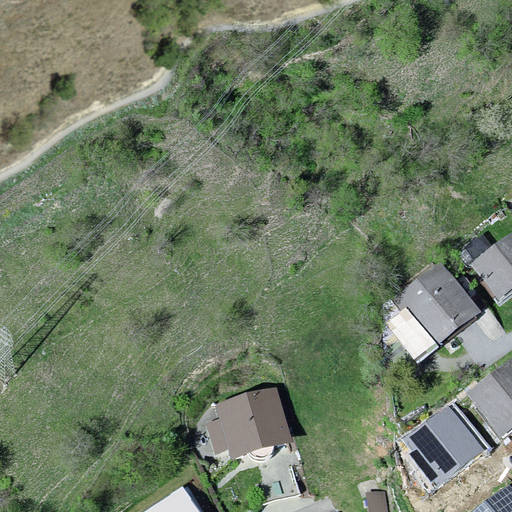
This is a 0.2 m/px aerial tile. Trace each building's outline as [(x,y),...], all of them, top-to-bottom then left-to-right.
[(511,296),(511,239),(474,268),(501,304),(511,296)] [(487,317),(443,266),(399,304),(443,355),(487,317)] [(511,439),(511,365),(470,400),(507,444),(511,439)] [(280,394),(221,413),(225,425),(209,430),(220,463),(231,459),(236,474),(299,452),(280,394)] [(487,456),(450,411),(406,446),(443,492),(487,456)] [(511,511),(511,488),(481,511),(511,511)] [(167,501),(171,511),(199,511),(191,491),(167,501)] [(393,511),(393,493),(371,494),(372,511),(393,511)]
